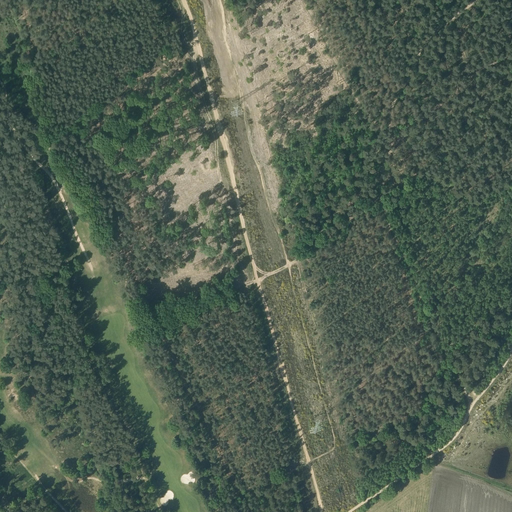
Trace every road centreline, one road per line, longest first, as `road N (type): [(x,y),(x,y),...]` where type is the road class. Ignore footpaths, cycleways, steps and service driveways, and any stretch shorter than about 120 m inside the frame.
road 1 (track): [(336,446),(220,0)]
road 2 (track): [(310,464),(230,179)]
road 3 (track): [(160,331),(260,284),(378,199)]
road 4 (track): [(378,199),(472,408)]
road 5 (track): [(184,0),(230,179)]
road 6 (track): [(354,511),(457,441),(472,408)]
road 7 (track): [(391,128),(436,35),(480,0)]
road 8 (track): [(380,197),(420,173),(476,203),(511,182)]
road 9 (track): [(230,179),(367,125)]
road 10 (track): [(438,455),(378,427),(310,464)]
road 11 (track): [(367,125),(304,0)]
road 12 (track): [(391,128),(511,59)]
